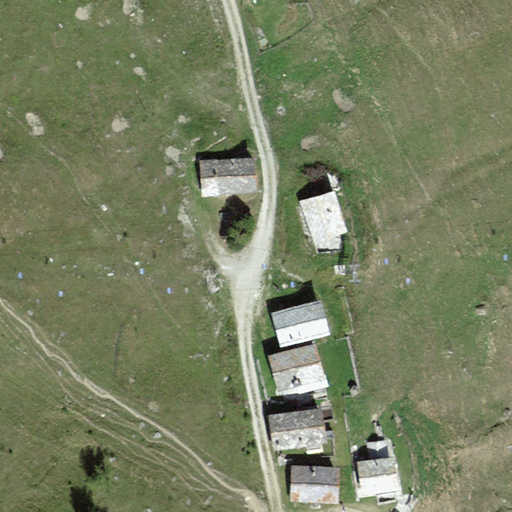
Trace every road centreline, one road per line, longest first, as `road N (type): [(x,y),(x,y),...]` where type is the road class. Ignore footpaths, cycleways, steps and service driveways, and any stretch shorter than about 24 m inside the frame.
road 1 (track): [(255,121),(269,203),(244,332),(277,511)]
road 2 (track): [(228,0),(255,121)]
